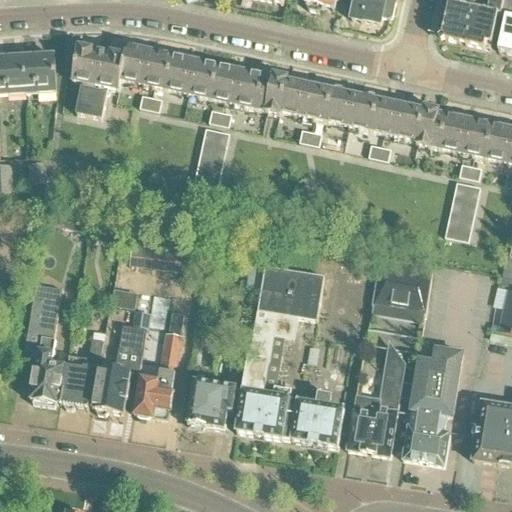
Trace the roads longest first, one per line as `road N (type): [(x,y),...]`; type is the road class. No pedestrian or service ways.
road 1 (residential): [(407,71),(120,16),(0,22)]
road 2 (tertiary): [(219,511),(163,489),(0,457)]
